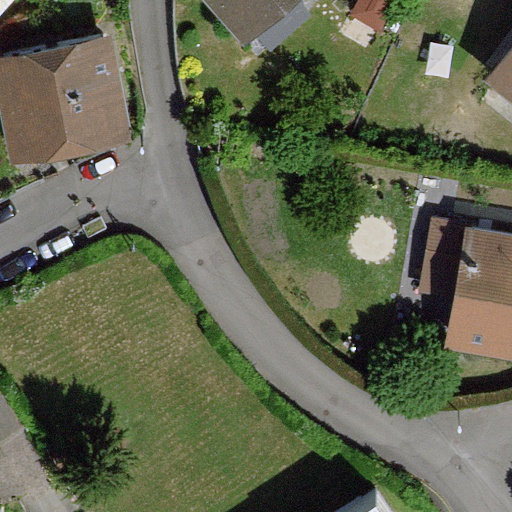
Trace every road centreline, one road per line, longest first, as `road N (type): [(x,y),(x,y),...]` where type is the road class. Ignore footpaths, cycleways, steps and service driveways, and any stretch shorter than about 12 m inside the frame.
road 1 (residential): [(179,161),(218,267),(314,383),(385,427),(458,458)]
road 2 (residential): [(0,246),(179,161)]
road 3 (residential): [(179,161),(161,0)]
